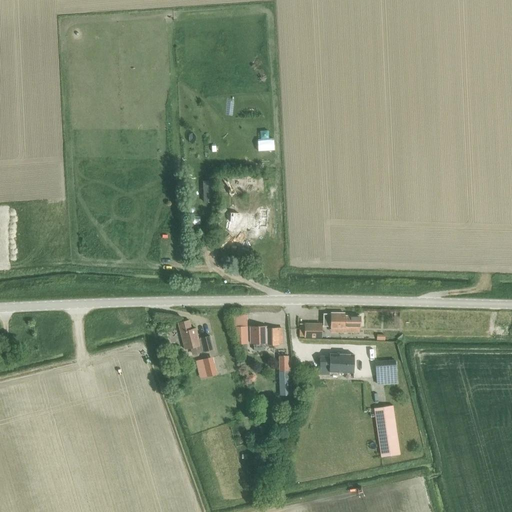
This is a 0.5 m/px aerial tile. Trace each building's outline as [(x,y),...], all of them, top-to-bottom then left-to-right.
[(219,193),(229,193),(229,177),(219,177),(219,193)] [(247,193),(257,193),(258,177),(230,177),(230,189),(246,189),(247,193)] [(212,201),(211,180),(203,181),(204,201),(212,201)] [(279,198),(265,199),(267,229),(281,228),(279,198)] [(228,209),(227,209),(227,233),(245,233),(245,224),(254,224),(254,211),(245,212),(245,209),(239,209),(239,205),(228,205),(228,209)] [(344,313),(331,313),(331,315),(324,315),(323,326),(331,326),(331,327),(338,327),(337,332),(359,333),(359,316),(344,316),(344,313)] [(195,328),(191,330),(189,321),(178,323),(184,350),(191,348),(192,354),(213,349),(210,336),(198,339),(195,328)] [(304,336),(321,337),(321,325),(305,324),(304,336)] [(494,335),(509,336),(509,326),(495,326),(494,335)] [(240,337),(240,344),(246,344),(246,327),(234,327),(234,337),(240,337)] [(282,344),(282,340),(281,329),(266,329),(266,327),(250,327),(250,343),(266,343),(266,345),(278,345),(278,344),(282,344)] [(320,356),(319,372),(320,372),(320,375),(329,375),(329,372),(353,373),(354,355),(329,354),(329,357),(320,356)] [(279,371),(288,371),(287,357),(279,357),(279,371)] [(207,377),(214,375),(210,358),(203,360),(207,377)] [(402,370),(401,360),(394,361),(375,362),(376,380),(396,379),(395,370),(402,370)] [(373,408),(381,458),(399,455),(392,406),(373,408)]
